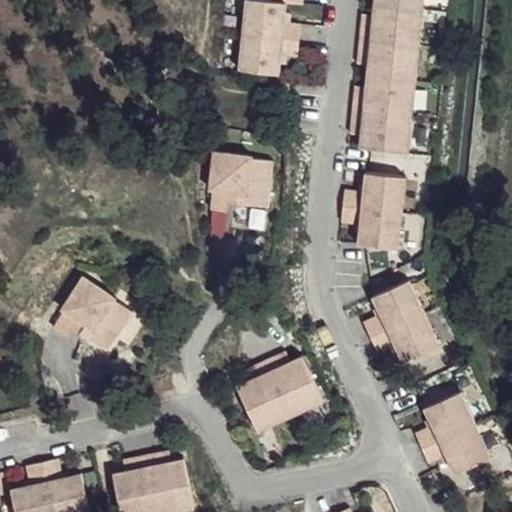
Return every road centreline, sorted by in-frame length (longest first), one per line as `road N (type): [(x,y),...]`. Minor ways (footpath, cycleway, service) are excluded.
road 1 (residential): [(355,0),(334,278),(396,462)]
road 2 (residential): [(396,462),(254,506),(207,419),(0,458)]
